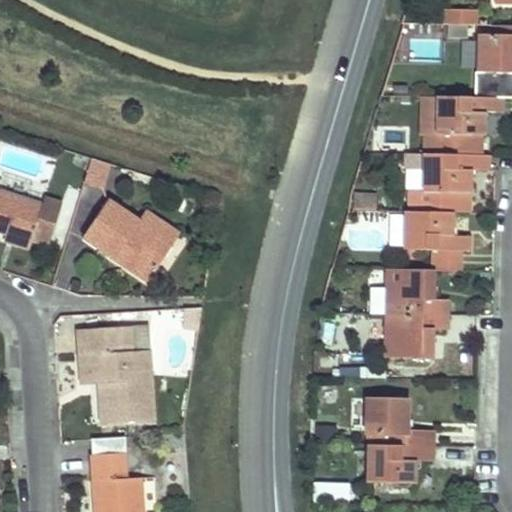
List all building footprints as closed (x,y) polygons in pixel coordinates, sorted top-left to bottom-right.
[(454,25),(454,12),(445,12),(444,24),(454,25)] [(454,12),(454,25),(475,25),(476,13),(454,12)] [(511,73),(511,36),(478,35),(477,73),(511,73)] [(483,113),(492,114),(502,114),(502,98),(437,97),(420,96),(419,135),(423,135),(423,155),(480,156),(481,136),(482,137),(483,113)] [(423,155),(422,192),(409,192),(408,206),(469,208),(469,171),(488,170),(489,156),(480,156),(423,155)] [(111,165),(92,159),(85,181),(104,187),(111,165)] [(0,233),(7,236),(30,243),(31,240),(47,245),(61,204),(44,198),(42,205),(0,191),(0,233)] [(356,194),(355,209),(377,210),(378,195),(356,194)] [(138,217),(106,199),(84,237),(118,257),(122,251),(134,257),(130,264),(152,277),(175,238),(138,217)] [(138,217),(175,238),(181,227),(144,206),(138,217)] [(469,208),(408,206),(408,213),(451,214),(468,214),(469,208)] [(404,213),(403,251),(435,251),(436,251),(457,251),(468,251),(469,236),(451,236),(451,214),(408,213),(404,213)] [(30,243),(7,236),(5,242),(27,250),(30,243)] [(122,251),(118,257),(130,264),(134,257),(122,251)] [(436,251),(435,251),(435,271),(457,272),(457,251),(436,251)] [(386,289),(371,289),(370,314),(386,315),(447,316),(448,300),(432,300),(433,271),(387,270),(386,289)] [(447,331),(447,316),(386,315),(385,359),(431,359),(431,345),(432,330),(447,331)] [(119,353),(130,353),(129,328),(117,329),(119,353)] [(117,329),(77,332),(81,386),(98,385),(111,384),(114,423),(154,420),(149,351),(130,353),(119,353),(117,329)] [(111,384),(98,385),(101,424),(114,423),(111,384)] [(407,430),(408,414),(408,399),(366,397),(364,436),(405,437),(405,446),(432,446),(433,431),(407,430)] [(96,440),(97,456),(123,454),(127,453),(126,438),(96,440)] [(432,446),(405,446),(367,445),(366,483),(412,484),(413,461),(432,461),(432,446)] [(97,456),(92,456),(93,468),(94,481),(101,480),(103,511),(141,511),(139,478),(124,479),(123,454),(97,456)] [(103,511),(101,480),(94,481),(96,511),(103,511)] [(313,500),(350,500),(350,482),(313,482),(313,500)]
